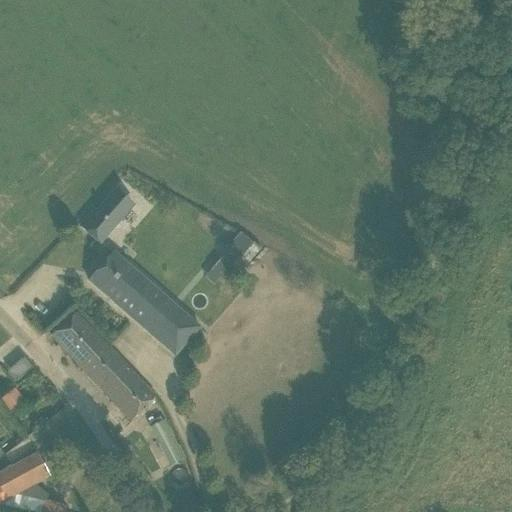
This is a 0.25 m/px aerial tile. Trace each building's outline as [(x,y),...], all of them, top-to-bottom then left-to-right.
[(94,212),(81,227),(99,243),(132,206),(116,192),(96,214),(94,212)] [(253,243),(252,244),(237,261),(244,267),(260,249),(253,243)] [(175,359),(200,328),(113,252),(87,282),(175,359)] [(75,313),(51,336),(131,421),(155,399),(75,313)] [(13,389),(0,399),(0,401),(10,414),(24,402),(13,389)] [(165,422),(151,429),(171,468),(186,459),(165,422)] [(37,454),(0,474),(0,505),(18,511),(64,511),(66,508),(47,501),(48,496),(36,486),(51,478),(37,454)]
